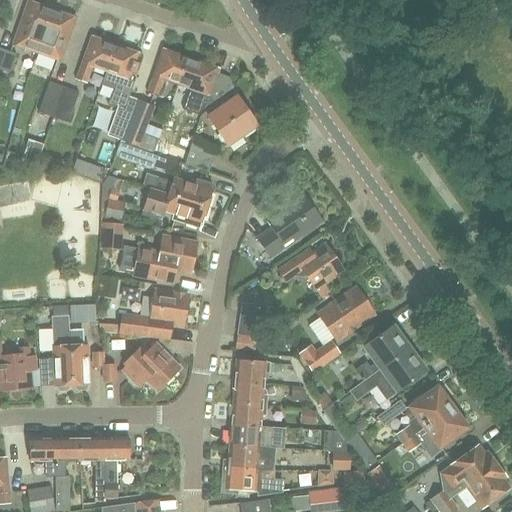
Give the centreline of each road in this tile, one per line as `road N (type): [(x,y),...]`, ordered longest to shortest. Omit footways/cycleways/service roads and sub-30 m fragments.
road 1 (residential): [(192,418),(238,217),(258,179),(318,117)]
road 2 (unclassified): [(511,382),(318,117)]
road 3 (residential): [(0,420),(192,418)]
road 4 (residential): [(266,44),(239,44),(110,0)]
